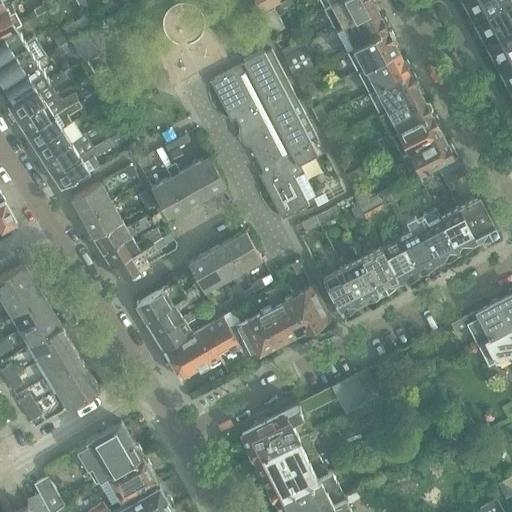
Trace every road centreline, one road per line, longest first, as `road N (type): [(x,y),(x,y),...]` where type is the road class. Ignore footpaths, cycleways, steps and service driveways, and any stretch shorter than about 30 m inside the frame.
road 1 (residential): [(179,439),(511,262)]
road 2 (residential): [(511,196),(410,0)]
road 3 (residential): [(0,468),(143,383)]
